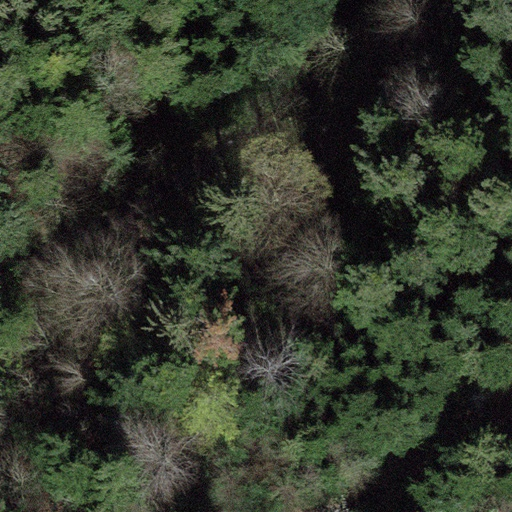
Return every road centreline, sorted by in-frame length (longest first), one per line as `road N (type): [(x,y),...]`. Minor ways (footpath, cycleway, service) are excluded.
road 1 (track): [(0,279),(115,238),(269,68),(307,0)]
road 2 (track): [(380,511),(511,413)]
